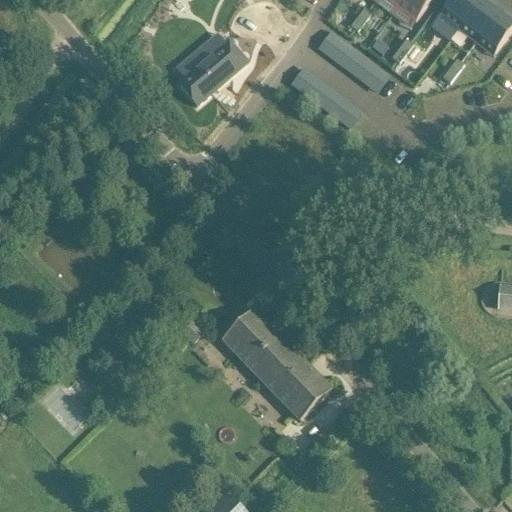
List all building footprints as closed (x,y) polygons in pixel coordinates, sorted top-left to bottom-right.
[(386,0),(399,10),(406,0),(386,0)] [(406,0),(399,10),(416,23),(433,0),(406,0)] [(454,0),(433,29),(450,43),(460,29),(482,0),(454,0)] [(483,0),(482,0),(460,29),(478,43),(500,13),(483,0)] [(287,9),(257,47),(276,62),(307,24),(287,9)] [(365,10),(358,20),(366,25),(373,16),(365,10)] [(511,35),(511,19),(502,12),(479,42),(497,56),(511,35)] [(358,20),(351,29),(358,35),(366,25),(358,20)] [(407,42),(400,51),(407,57),(414,47),(407,42)] [(197,71),(178,87),(198,110),(249,66),(229,43),(212,57),(204,48),(189,62),(197,71)] [(400,51),(393,61),(400,66),(407,57),(400,51)] [(457,62),(450,71),(458,77),(465,67),(457,62)] [(450,71),(443,81),(450,86),(458,77),(450,71)] [(301,424),(319,407),(333,393),(255,312),(223,343),(301,424)] [(243,511),(220,489),(196,511),(243,511)]
